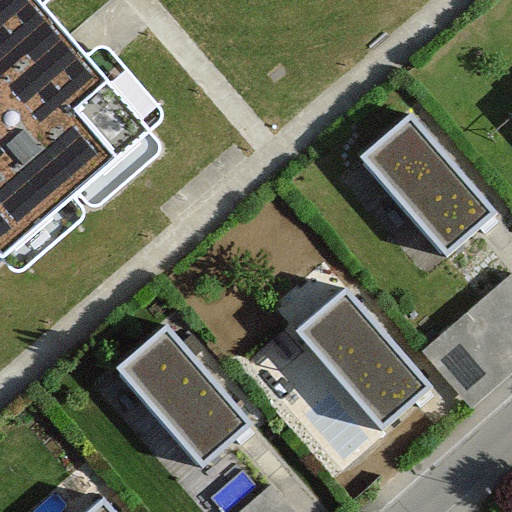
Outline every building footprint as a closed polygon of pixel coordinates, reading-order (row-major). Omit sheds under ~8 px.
[(0,0),(0,259),(148,140),(77,51),(34,0),(0,0)] [(408,118),(358,161),(445,262),(496,219),(408,118)] [(346,296),(295,339),(383,440),(433,397),(346,296)] [(168,323),(117,366),(205,467),(255,424),(168,323)] [(114,511),(101,497),(83,511),(114,511)]
